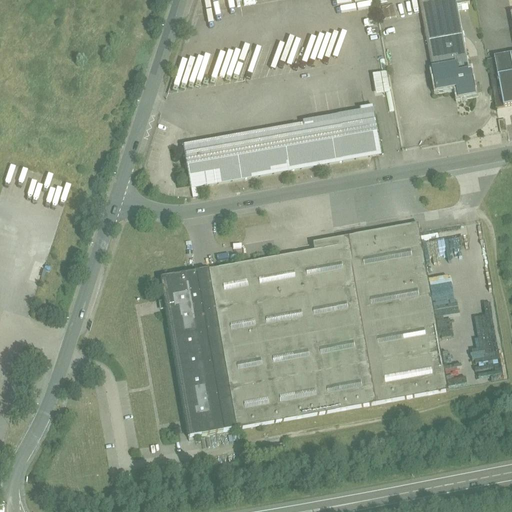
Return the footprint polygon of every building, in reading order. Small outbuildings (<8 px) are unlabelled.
[(469,0),(419,0),(423,14),(458,8),(471,6),(469,0)] [(395,7),(383,9),(385,21),(397,19),(395,7)] [(458,8),(423,14),(438,95),(457,92),(460,102),(477,99),(477,98),(483,97),(481,86),(475,87),(472,72),(471,72),(458,8)] [(511,60),(511,57),(496,60),(500,83),(499,83),(499,85),(500,85),(505,109),(511,107),(511,60)] [(376,116),(184,150),(191,190),(383,156),(376,116)] [(508,134),(506,120),(499,121),(502,135),(508,134)] [(422,235),(161,282),(190,440),(451,393),(422,235)]
